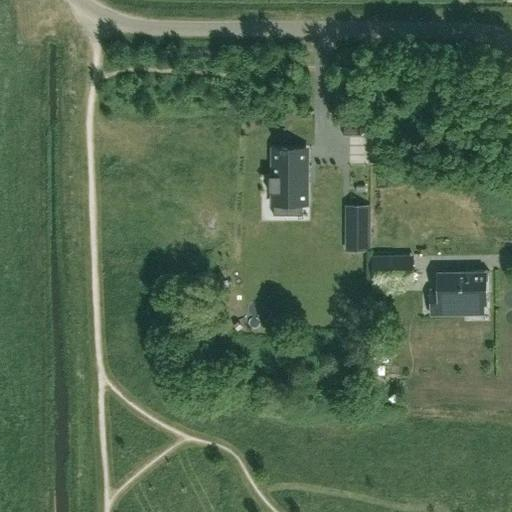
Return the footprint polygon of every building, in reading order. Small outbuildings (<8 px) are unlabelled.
[(380,151),(379,130),(373,130),(370,130),(370,151),(372,151),(380,151)] [(274,193),(274,204),(307,204),(307,150),(287,150),(287,149),(282,149),(282,150),(274,150),(274,176),(270,176),(270,193),(274,193)] [(394,281),(394,257),(372,258),(372,281),(394,281)] [(399,287),(420,286),(418,262),(398,263),(399,287)] [(461,275),(461,271),(460,271),(460,275),(439,275),(439,313),(486,312),(486,291),(489,291),(489,271),(471,271),(471,274),(461,275)]
